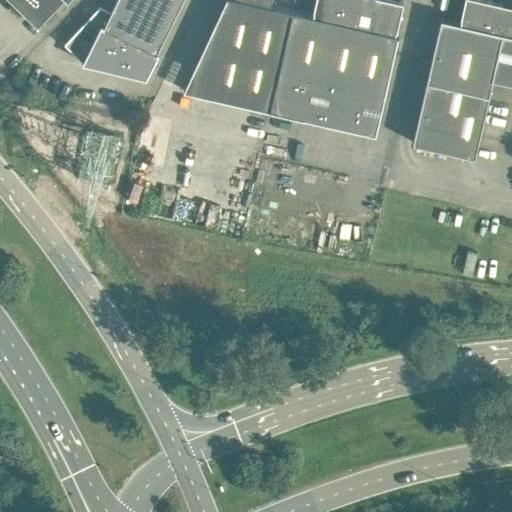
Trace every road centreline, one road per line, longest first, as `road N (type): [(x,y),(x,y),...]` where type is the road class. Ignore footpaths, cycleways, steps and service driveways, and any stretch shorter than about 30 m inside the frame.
road 1 (tertiary): [(511,356),(333,394),(177,454)]
road 2 (secondary): [(177,454),(126,355),(0,178)]
road 3 (tertiary): [(299,511),(390,478),(511,453)]
road 4 (secondary): [(0,352),(87,511)]
